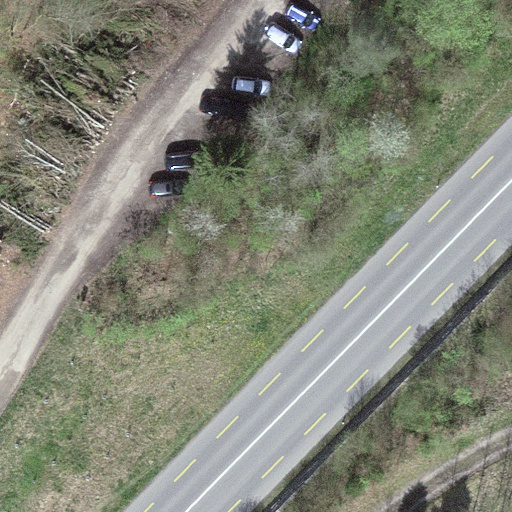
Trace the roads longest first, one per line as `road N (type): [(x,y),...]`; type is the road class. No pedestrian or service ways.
road 1 (primary): [(511,199),(207,511)]
road 2 (track): [(380,511),(414,483),(511,428)]
